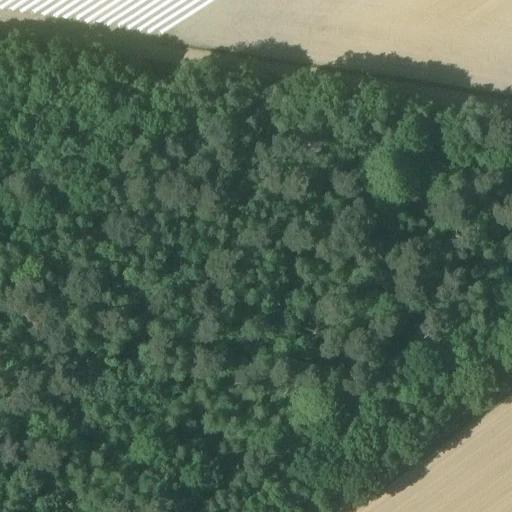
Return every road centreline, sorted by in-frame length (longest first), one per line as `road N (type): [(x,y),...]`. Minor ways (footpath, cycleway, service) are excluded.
road 1 (track): [(189,62),(511,111)]
road 2 (track): [(0,169),(189,62)]
road 3 (track): [(0,33),(189,62)]
